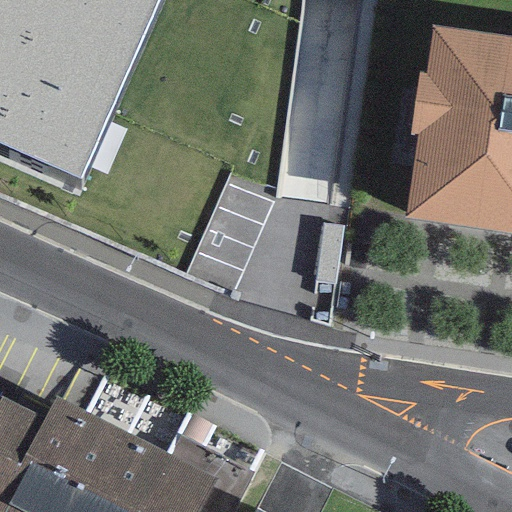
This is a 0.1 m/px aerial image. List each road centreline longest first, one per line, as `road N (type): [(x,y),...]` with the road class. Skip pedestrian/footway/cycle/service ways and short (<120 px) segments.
road 1 (residential): [(0,256),(270,375)]
road 2 (residential): [(270,375),(511,502)]
road 3 (residential): [(511,401),(270,375)]
